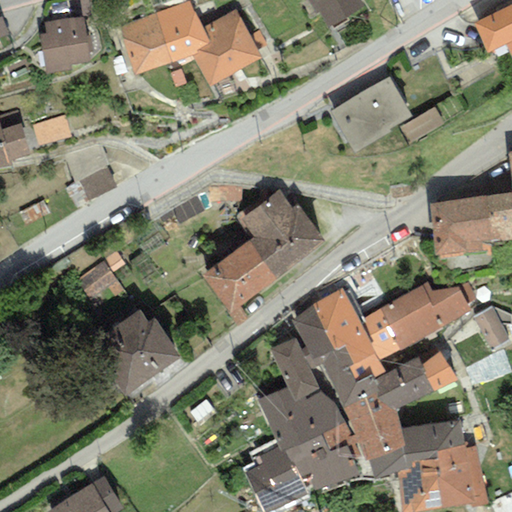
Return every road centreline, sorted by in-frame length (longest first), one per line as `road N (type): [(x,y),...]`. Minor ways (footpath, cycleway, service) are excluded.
road 1 (unclassified): [(0,501),(133,420),(504,125)]
road 2 (tertiary): [(168,173),(458,0)]
road 3 (tertiary): [(0,272),(168,173)]
road 4 (residential): [(0,170),(107,140),(168,173)]
